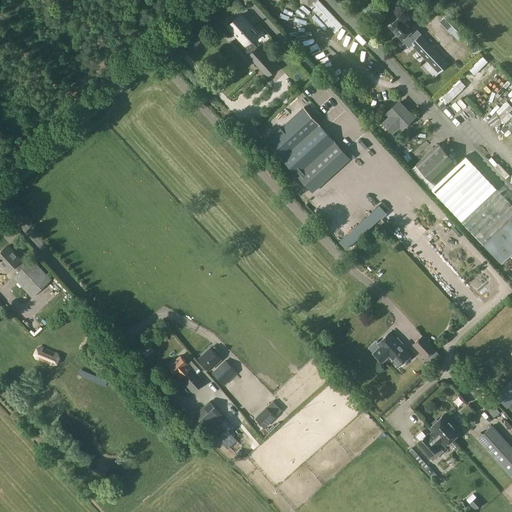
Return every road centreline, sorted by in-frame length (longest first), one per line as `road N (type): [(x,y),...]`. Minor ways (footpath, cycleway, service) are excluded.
road 1 (unclassified): [(511,295),(245,0)]
road 2 (unknown): [(375,293),(154,52)]
road 3 (unclassified): [(0,194),(211,0)]
